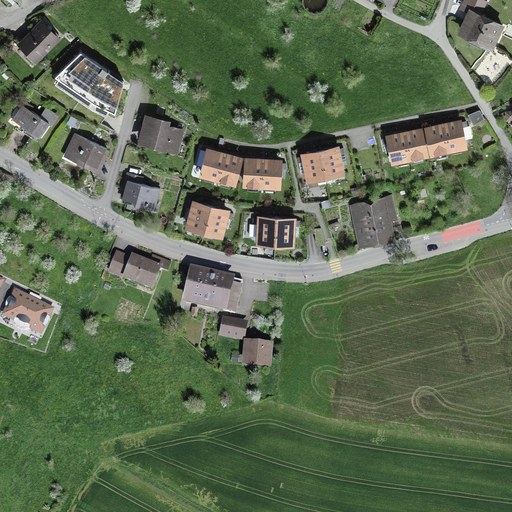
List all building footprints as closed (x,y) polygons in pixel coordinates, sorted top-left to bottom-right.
[(462,31),(492,45),(502,24),(477,12),(482,1),(480,0),(466,0),(463,7),(471,11),(462,31)] [(20,44),(36,60),(58,37),(43,22),(20,44)] [(108,104),(123,82),(88,58),(73,81),(108,104)] [(15,118),(42,136),(51,124),(23,105),(15,118)] [(469,115),(474,124),(485,119),(480,109),(469,115)] [(138,147),(179,157),(185,132),(171,129),(172,123),(145,116),(138,147)] [(459,121),(443,125),(448,149),(465,146),(459,121)] [(431,153),(448,149),(443,125),(426,128),(431,153)] [(421,129),(404,133),(410,157),(426,153),(421,129)] [(388,136),(393,161),(410,157),(404,133),(388,136)] [(65,158),(101,174),(111,152),(75,136),(65,158)] [(218,178),(224,154),(200,147),(195,164),(203,166),(201,173),(218,178)] [(337,147),(320,151),(325,175),(342,172),(337,147)] [(302,155),(307,179),(325,175),(320,151),(302,155)] [(218,178),(234,182),(241,158),(224,154),(218,178)] [(244,183),(262,184),(263,160),(246,159),(244,183)] [(280,160),(263,160),(262,184),(278,185),(280,160)] [(122,202),(157,211),(163,188),(128,180),(122,202)] [(351,203),(359,242),(395,235),(387,196),(351,203)] [(187,226),(204,230),(210,205),(194,201),(187,226)] [(227,210),(210,205),(204,230),(221,234),(227,210)] [(257,242),(275,243),(276,217),(258,217),(257,242)] [(293,218),(276,217),(275,243),(292,243),(293,218)] [(123,277),(152,288),(160,268),(167,270),(170,263),(157,258),(155,264),(117,250),(110,267),(125,272),(123,277)] [(185,307),(228,316),(236,279),(194,270),(185,307)] [(4,314),(40,331),(50,309),(15,292),(4,314)] [(242,340),(245,324),(221,320),(219,336),(242,340)] [(243,364),(270,366),(273,344),(245,341),(243,364)]
